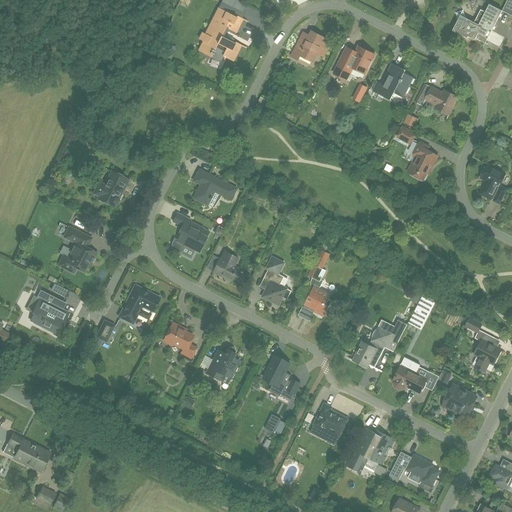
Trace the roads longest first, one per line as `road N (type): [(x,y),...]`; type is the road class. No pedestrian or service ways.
road 1 (residential): [(511,242),(472,217),(462,196),(461,164),(482,112),(472,79),(329,5),(305,10),(286,27),(240,114),(191,135),(151,210),(151,249)]
road 2 (residential): [(473,453),(332,381),(311,349),(171,277),(151,249)]
road 3 (unclassified): [(241,511),(0,389)]
